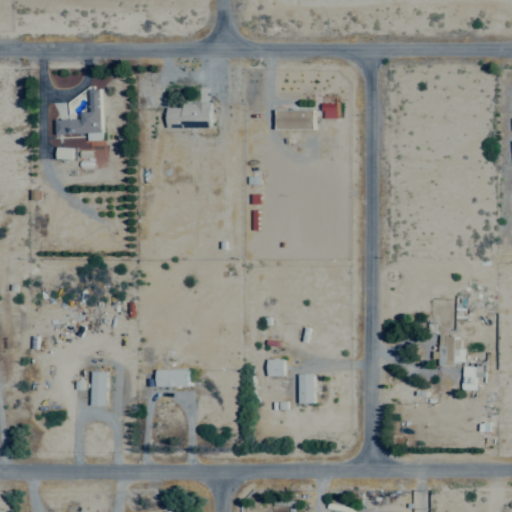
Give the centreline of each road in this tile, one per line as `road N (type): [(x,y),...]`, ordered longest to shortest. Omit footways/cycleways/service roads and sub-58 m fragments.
road 1 (residential): [(511,470),(0,467)]
road 2 (residential): [(0,50),(511,51)]
road 3 (residential): [(366,470),(376,51)]
